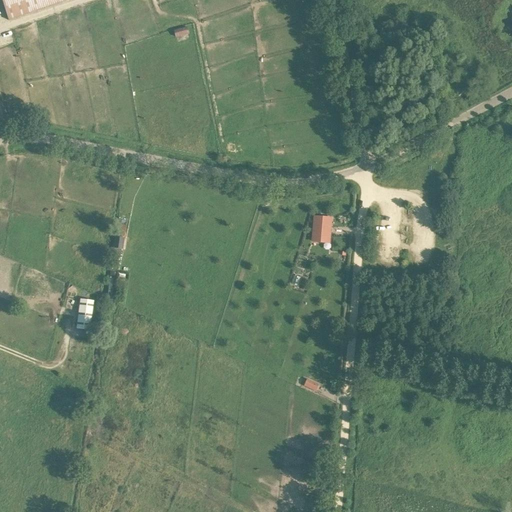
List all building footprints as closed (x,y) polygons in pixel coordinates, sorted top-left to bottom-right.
[(68,0),(1,0),(8,20),(68,0)] [(179,36),(191,33),(190,27),(178,30),(179,36)] [(315,217),(313,242),(329,243),(331,219),(315,217)] [(116,237),(113,248),(121,250),(123,238),(116,237)] [(126,274),(119,273),(117,281),(124,282),(126,274)] [(89,331),(93,302),(80,300),(78,311),(76,329),(89,331)] [(315,392),(318,385),(307,380),(304,387),(315,392)]
